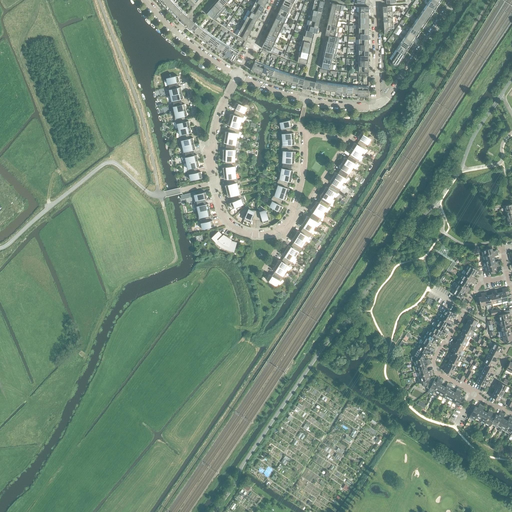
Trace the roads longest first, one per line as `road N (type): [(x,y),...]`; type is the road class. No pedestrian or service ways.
road 1 (track): [(488,0),(159,511)]
road 2 (trunk): [(311,511),(0,206)]
road 3 (trunk): [(0,224),(283,511)]
road 4 (residential): [(507,278),(479,283),(433,358),(438,372),(511,413)]
road 5 (residential): [(380,104),(305,101),(237,75)]
road 6 (residential): [(293,214),(344,145),(342,137),(302,132)]
road 7 (residential): [(380,104),(454,0)]
road 8 (residential): [(237,75),(144,0)]
